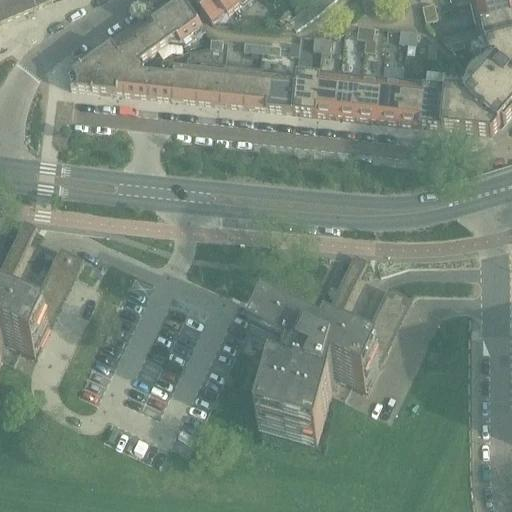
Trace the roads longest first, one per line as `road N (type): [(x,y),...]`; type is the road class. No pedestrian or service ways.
road 1 (unclassified): [(148,126),(471,160),(511,148)]
road 2 (tertiary): [(139,203),(380,224),(447,213),(485,195)]
road 3 (tertiary): [(485,195),(382,204),(142,181)]
road 4 (unclassified): [(502,511),(494,241),(485,195)]
road 5 (tertiary): [(9,110),(40,58),(122,0)]
road 6 (tertiary): [(142,181),(3,163)]
road 7 (tertiary): [(1,186),(139,203)]
